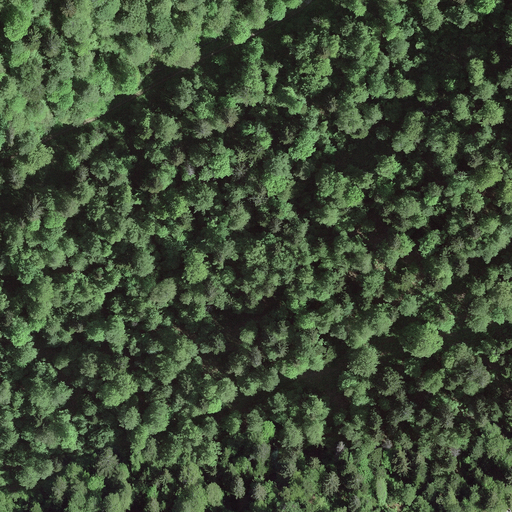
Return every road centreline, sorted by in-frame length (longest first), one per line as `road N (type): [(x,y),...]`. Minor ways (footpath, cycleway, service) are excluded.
road 1 (track): [(511,240),(311,371),(0,489)]
road 2 (track): [(311,0),(0,163)]
road 3 (track): [(511,315),(311,371)]
